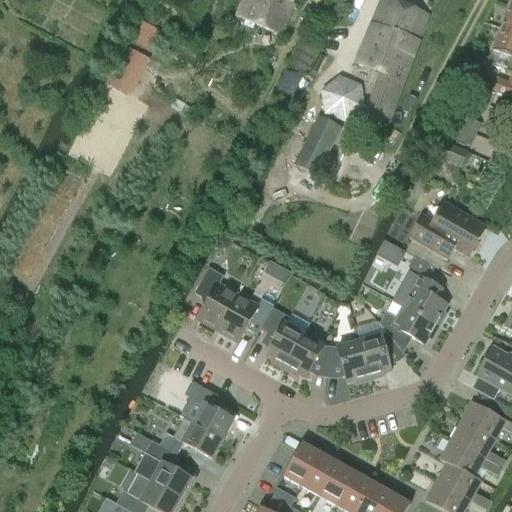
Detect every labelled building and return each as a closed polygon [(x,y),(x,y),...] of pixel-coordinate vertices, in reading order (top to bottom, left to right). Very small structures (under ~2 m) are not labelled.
[(284,36),(296,0),(243,0),(237,18),(284,36)] [(382,0),(381,0),(356,69),(380,78),(364,122),(386,130),(428,17),(382,0)] [(511,10),(508,9),(500,31),(511,35),(511,10)] [(511,73),(511,35),(500,31),(488,66),(511,73)] [(303,76),(315,51),(299,43),(287,68),(303,76)] [(110,88),(130,98),(150,61),(130,50),(110,88)] [(286,74),(276,95),(292,97),(302,77),(286,74)] [(511,100),(511,76),(508,84),(496,79),(492,92),(504,97),(503,97),(511,100)] [(345,123),(362,109),(358,87),(338,80),(321,93),(324,115),(345,123)] [(469,102),(487,110),(493,96),(475,88),(469,102)] [(475,136),(480,125),(463,117),(457,128),(475,136)] [(295,164),(331,184),(355,138),(320,119),(295,164)] [(471,147),(475,136),(457,128),(453,139),(471,147)] [(467,154),(449,146),(443,161),(461,169),(467,154)] [(423,218),(410,241),(447,262),(448,261),(443,258),(447,250),(449,251),(453,250),(468,258),(485,230),(444,206),(433,224),(423,218)] [(254,216),(249,224),(256,229),(261,221),(254,216)] [(229,250),(232,244),(220,237),(214,249),(221,253),(229,250)] [(397,269),(406,254),(384,242),(376,257),(397,269)] [(429,268),(414,259),(408,269),(423,278),(429,268)] [(218,334),(238,297),(219,286),(223,278),(209,270),(194,295),(208,303),(198,322),(218,334)] [(284,273),(279,283),(285,287),(291,277),(291,276),(284,273)] [(403,309),(438,329),(445,317),(442,315),(447,308),(429,298),(435,288),(409,273),(398,292),(409,298),(403,309)] [(238,297),(218,334),(238,345),(246,332),(247,328),(259,335),(261,331),(272,310),(274,308),(262,301),(258,308),(238,297)] [(432,341),(438,329),(403,309),(397,321),(385,315),(383,319),(379,326),(385,333),(397,348),(400,351),(407,337),(425,347),(429,340),(432,341)] [(272,310),(261,331),(266,334),(276,340),(269,352),(266,358),(272,361),(271,364),(284,371),(304,336),(285,326),(289,319),(272,310)] [(387,355),(392,352),(397,348),(385,333),(381,338),(359,344),(370,382),(385,378),(384,375),(391,373),(386,356),(387,355)] [(328,365),(331,349),(324,348),(304,336),(284,371),(298,379),(299,377),(305,380),(315,363),(328,365)] [(355,386),(370,382),(359,344),(337,349),(337,350),(331,349),(328,365),(342,366),(347,386),(354,384),(355,386)] [(397,348),(392,352),(399,361),(405,357),(400,351),(397,348)] [(478,379),(472,390),(494,402),(500,391),(511,397),(511,360),(493,350),(477,378),(478,379)] [(194,426),(222,442),(233,422),(205,407),(212,395),(201,389),(190,409),(200,415),(194,426)] [(472,404),(461,423),(495,442),(502,430),(506,423),(472,404)] [(211,461),(222,442),(194,426),(184,420),(166,452),(173,455),(177,458),(184,446),(211,461)] [(461,423),(451,443),(484,462),(489,454),(495,442),(461,423)] [(137,436),(131,447),(145,455),(134,475),(137,477),(138,476),(181,499),(191,481),(166,467),(173,455),(166,452),(151,443),(137,436)] [(451,443),(440,462),(447,466),(447,465),(474,480),(480,469),(484,462),(451,443)] [(302,489),(320,457),(302,446),(284,479),(302,489)] [(320,499),(338,467),(320,457),(302,489),(320,499)] [(494,457),(490,464),(502,471),(506,464),(494,457)] [(490,464),(486,472),(498,478),(502,471),(490,464)] [(447,466),(437,484),(470,503),(475,496),(481,484),(474,480),(447,465),(447,466)] [(337,509),(356,477),(338,467),(320,499),(337,509)] [(138,476),(137,477),(127,495),(123,493),(116,506),(126,511),(141,511),(144,506),(155,511),(173,511),(181,499),(138,476)] [(342,511),(359,511),(374,487),(356,477),(337,509),(342,511)] [(437,484),(426,503),(440,511),(465,511),(466,510),(470,503),(437,484)] [(382,511),(391,497),(374,487),(359,511),(382,511)] [(382,511),(406,511),(410,507),(391,497),(382,511)] [(276,511),(288,511),(290,510),(272,499),(268,507),(276,511)] [(480,499),(476,506),(486,511),(487,511),(492,505),(489,504),(485,501),(480,499)]
